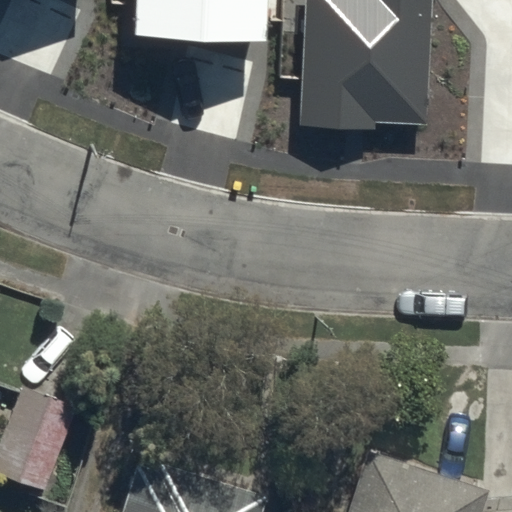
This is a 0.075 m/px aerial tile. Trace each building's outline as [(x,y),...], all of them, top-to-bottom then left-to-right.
[(268,0),(136,0),(135,37),(266,43),(268,0)] [(306,0),(301,124),(375,128),(375,122),(426,124),(432,0),(306,0)] [(67,399),(14,381),(0,418),(0,467),(37,481),(67,399)] [(251,511),(258,489),(131,451),(112,511),(251,511)] [(475,511),(481,492),(368,459),(352,511),(475,511)]
